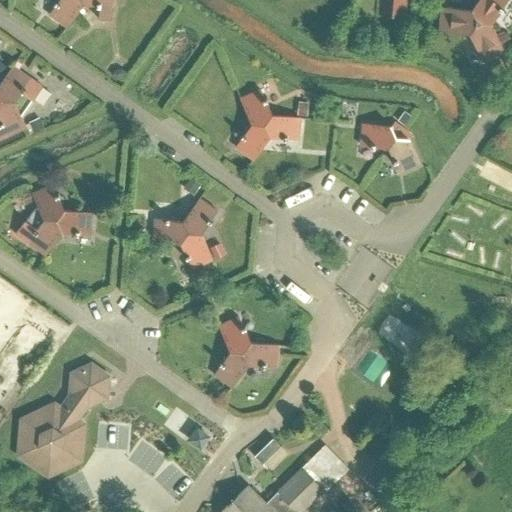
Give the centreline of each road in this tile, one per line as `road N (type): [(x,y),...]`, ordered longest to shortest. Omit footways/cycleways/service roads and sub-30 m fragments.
road 1 (residential): [(286,222),(0,21)]
road 2 (residential): [(250,436),(0,260)]
road 3 (residential): [(286,222),(325,207),(369,237),(401,240),(500,109),(511,104)]
road 4 (residential): [(250,436),(289,405),(341,326),(324,292),(284,263),(286,222)]
